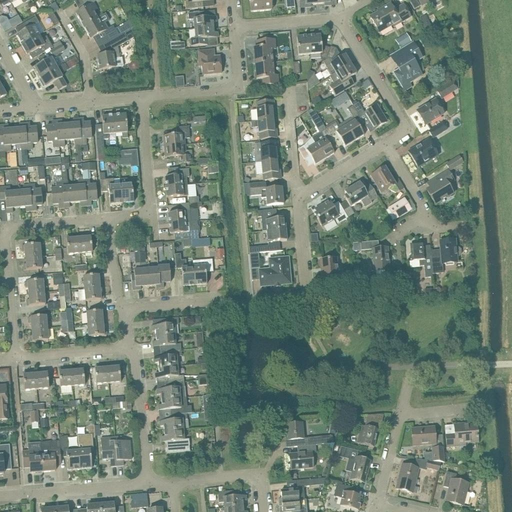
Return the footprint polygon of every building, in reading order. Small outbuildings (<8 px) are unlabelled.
[(11,4),(8,0),(0,0),(0,7),(1,10),(11,4)] [(83,27),(97,19),(93,12),(97,10),(93,3),(98,0),(77,0),(75,1),(81,10),(75,13),(83,27)] [(191,0),(192,3),(187,3),(187,9),(203,8),(203,2),(215,1),(214,0),(191,0)] [(249,0),(251,12),(271,11),(270,0),(249,0)] [(408,0),(415,10),(420,7),(416,0),(408,0)] [(381,9),(382,10),(370,17),(379,33),(379,32),(392,24),(393,27),(410,17),(403,5),(394,11),(390,4),(381,9)] [(194,30),(213,28),(213,23),(216,22),(216,17),(204,18),(204,12),(188,14),(188,21),(193,20),(194,30)] [(53,13),(48,15),(53,26),(57,23),(53,13)] [(97,19),(83,27),(90,40),(108,30),(105,23),(109,20),(105,14),(97,19)] [(18,16),(8,22),(12,29),(22,23),(18,16)] [(425,16),(419,20),(426,32),(432,29),(425,16)] [(21,46),(39,36),(33,26),(39,23),(36,17),(24,24),(27,29),(16,36),(21,46)] [(124,34),(108,42),(112,50),(128,41),(134,38),(133,29),(133,28),(124,34)] [(213,28),(194,30),(195,40),(190,40),(191,47),(197,46),(207,45),(206,39),(218,38),(217,33),(214,33),(213,28)] [(39,36),(21,46),(27,56),(38,49),(41,55),(53,48),(46,37),(41,40),(39,36)] [(326,58),(330,48),(324,46),(321,47),(320,36),(309,37),(310,55),(320,54),(321,57),(326,59),(326,58)] [(426,36),(419,41),(423,47),(430,43),(426,36)] [(310,55),(309,37),(296,38),(298,56),(310,55)] [(397,43),(400,48),(406,44),(403,39),(397,43)] [(255,64),(272,63),(271,50),(275,50),(274,40),(256,41),(256,48),(253,48),(255,64)] [(404,92),(411,87),(410,84),(422,77),(414,64),(422,59),(413,43),(400,51),(404,58),(398,62),(399,64),(400,64),(401,64),(402,67),(399,69),(399,70),(393,74),(404,92)] [(40,78),(57,69),(51,58),(53,58),(65,51),(62,46),(42,57),(45,62),(34,68),(40,78)] [(330,47),(330,48),(326,58),(332,60),(336,49),(330,47)] [(202,76),(221,74),(220,59),(214,60),(214,50),(198,52),(199,67),(201,67),(202,76)] [(97,56),(99,71),(116,68),(114,60),(120,59),(118,52),(97,56)] [(330,64),(325,67),(330,77),(336,73),(350,65),(344,55),(336,61),(330,64)] [(65,64),(68,68),(78,63),(75,58),(65,64)] [(272,63),(255,64),(256,80),(259,80),(260,87),(279,85),(278,75),(274,76),(272,63)] [(330,77),(329,78),(333,85),(329,87),(331,90),(335,96),(340,93),(354,85),(350,78),(356,75),(350,65),(336,73),(330,77)] [(57,69),(40,78),(40,79),(39,80),(42,87),(44,86),(45,88),(55,82),(57,86),(55,87),(55,88),(56,87),(58,91),(66,87),(57,69)] [(314,74),(306,83),(306,84),(307,90),(319,83),(314,74)] [(442,98),(458,88),(453,81),(437,91),(442,98)] [(311,103),(314,109),(322,104),(318,98),(311,103)] [(425,126),(433,121),(444,114),(436,100),(416,112),(425,126)] [(258,122),(273,120),(272,113),(275,113),(274,108),(267,108),(267,102),(256,103),(258,122)] [(343,124),(354,142),(364,136),(354,120),(359,116),(353,106),(347,109),(353,118),(343,124)] [(368,120),(374,130),(386,122),(376,107),(364,114),(363,111),(358,114),(363,122),(368,120)] [(311,110),(307,112),(311,119),(318,115),(315,111),(314,112),(311,110)] [(126,115),(113,116),(115,134),(121,134),(122,139),(128,139),(126,115)] [(115,134),(113,116),(102,117),(103,135),(115,134)] [(74,124),(68,125),(69,142),(74,141),(74,146),(78,146),(81,146),(78,119),(73,120),(74,124)] [(83,119),(78,119),(81,146),(86,145),(85,140),(91,139),(90,123),(83,123),(83,119)] [(273,120),(258,122),(250,122),(251,128),(258,128),(259,140),(270,139),(270,133),(276,132),(276,127),(273,127),(273,120)] [(59,148),(56,121),(52,122),(52,126),(46,127),(47,144),(53,143),(53,149),(59,148)] [(69,142),(68,125),(62,125),(61,121),(56,121),(59,148),(64,148),(63,142),(69,142)] [(331,126),(326,129),(333,140),(338,137),(345,148),(354,142),(343,124),(339,126),(337,123),(331,126)] [(433,139),(447,130),(443,123),(429,132),(433,139)] [(20,129),(14,130),(15,147),(20,146),(21,151),(27,151),(24,124),(19,124),(20,129)] [(24,124),(27,151),(32,150),(31,145),(37,145),(36,128),(30,128),(29,124),(24,124)] [(7,125),(2,126),(5,153),(10,152),(9,147),(15,147),(14,130),(8,130),(7,125)] [(160,148),(184,145),(183,139),(190,139),(189,127),(176,128),(176,135),(162,136),(162,137),(163,137),(164,143),(162,145),(160,145),(160,148)] [(333,140),(326,129),(311,139),(324,160),(334,154),(328,144),(333,140)] [(96,138),(98,156),(104,155),(103,137),(96,138)] [(324,160),(311,139),(303,146),(298,150),(304,160),(309,157),(315,166),(324,160)] [(418,168),(426,163),(435,158),(431,152),(434,150),(428,140),(419,146),(420,147),(409,154),(418,168)] [(260,144),(261,157),(255,158),(256,163),(262,163),(277,161),(276,154),(278,154),(278,149),(271,149),(271,143),(260,144)] [(184,145),(160,148),(160,150),(163,150),(164,151),(165,158),(164,158),(178,157),(179,164),(191,163),(190,151),(184,152),(184,145)] [(450,170),(462,163),(458,156),(446,163),(450,170)] [(130,165),(129,158),(117,159),(118,166),(130,165)] [(277,161),(262,163),(264,181),(274,180),(273,174),(280,173),(280,168),(277,168),(277,161)] [(82,164),(82,172),(96,171),(95,163),(82,164)] [(209,174),(217,173),(216,165),(208,166),(209,174)] [(187,168),(187,169),(176,170),(176,169),(166,169),(167,177),(165,177),(166,188),(186,186),(185,178),(188,178),(187,173),(200,172),(199,167),(187,168)] [(371,186),(375,193),(380,190),(384,187),(388,189),(395,193),(399,191),(385,168),(371,176),(376,183),(371,186)] [(426,191),(435,205),(441,201),(439,198),(451,191),(447,185),(454,181),(448,172),(427,184),(430,188),(426,191)] [(113,179),(105,180),(104,174),(99,174),(101,193),(109,192),(110,205),(121,204),(119,186),(114,186),(113,179)] [(89,180),(84,181),(86,207),(91,206),(90,202),(97,201),(95,185),(89,186),(89,180)] [(119,186),(121,204),(134,203),(131,180),(126,181),(125,180),(119,180),(119,186)] [(78,187),(73,187),(75,203),(81,203),(81,207),(86,207),(84,181),(78,181),(78,187)] [(18,193),(20,208),(26,208),(26,212),(31,212),(29,186),(28,182),(23,182),(23,192),(18,193)] [(64,209),(62,183),(56,183),(57,189),(51,189),(53,205),(59,205),(59,209),(64,209)] [(75,203),(73,187),(67,188),(67,183),(62,183),(64,209),(69,208),(69,204),(75,203)] [(265,183),(255,184),(249,185),(251,197),(261,196),(261,199),(266,198),(267,206),(283,205),(282,189),(266,190),(265,183)] [(375,193),(371,186),(370,187),(369,185),(363,189),(359,183),(344,192),(348,199),(345,200),(350,208),(361,202),(363,205),(367,206),(372,204),(371,201),(377,198),(374,193),(375,193)] [(29,186),(31,212),(36,211),(35,207),(42,206),(41,196),(40,191),(34,191),(33,186),(29,186)] [(187,196),(186,186),(166,188),(167,198),(187,196)] [(9,188),(4,188),(5,200),(7,214),(12,213),(12,209),(20,208),(18,193),(10,193),(9,188)] [(322,227),(334,220),(337,225),(348,218),(338,202),(332,206),(329,202),(321,206),(322,208),(316,212),(319,217),(317,218),(317,217),(316,218),(322,227)] [(197,203),(188,204),(181,205),(181,213),(168,214),(169,225),(197,222),(190,222),(189,210),(198,209),(197,203)] [(395,219),(410,210),(405,203),(399,206),(397,204),(389,209),(395,219)] [(462,209),(456,213),(460,218),(466,213),(462,209)] [(267,232),(285,230),(284,219),(274,220),(273,210),(257,212),(258,218),(261,218),(262,227),(266,227),(267,232)] [(199,240),(197,222),(169,225),(170,235),(174,234),(175,242),(185,241),(199,240)] [(285,230),(267,232),(268,243),(268,246),(269,253),(279,252),(278,242),(286,241),(285,230)] [(85,238),(78,239),(80,254),(92,253),(90,235),(84,235),(85,238)] [(80,254),(78,239),(72,239),(72,237),(66,237),(68,255),(80,254)] [(376,276),(378,277),(383,277),(384,275),(384,271),(390,270),(388,255),(386,256),(386,248),(378,249),(378,241),(360,243),(361,251),(372,250),(374,271),(376,271),(376,276)] [(441,258),(431,258),(432,266),(433,274),(443,273),(442,264),(457,263),(456,256),(459,256),(461,253),(461,250),(458,249),(455,249),(455,241),(440,242),(441,258)] [(432,266),(431,258),(424,259),(423,244),(412,245),(411,247),(411,253),(409,254),(410,262),(419,261),(420,267),(430,266),(432,266)] [(25,258),(41,257),(40,245),(21,246),(22,252),(25,252),(25,258)] [(259,247),(249,248),(249,255),(258,254),(269,253),(268,246),(259,247)] [(137,263),(147,262),(147,252),(136,253),(137,263)] [(259,269),(258,254),(249,255),(251,270),(259,269)] [(195,285),(194,267),(186,268),(186,261),(181,261),(180,255),(174,255),(176,269),(181,269),(183,287),(195,285)] [(41,257),(25,258),(26,265),(23,265),(24,271),(42,269),(41,257)] [(288,258),(278,259),(269,260),(270,270),(259,271),(260,287),(290,284),(288,258)] [(354,276),(345,277),(344,274),(338,275),(337,259),(320,260),(322,281),(328,280),(328,287),(354,285),(354,276)] [(195,285),(207,285),(205,261),(193,261),(194,267),(195,285)] [(159,267),(161,288),(163,288),(163,283),(170,283),(169,266),(159,267)] [(157,269),(150,270),(151,286),(156,286),(156,289),(161,288),(159,267),(157,267),(157,269)] [(142,287),(140,270),(134,271),(134,275),(131,275),(132,291),(141,290),(141,287),(142,287)] [(151,286),(150,270),(140,270),(142,287),(151,286)] [(62,273),(53,274),(54,284),(63,283),(62,273)] [(83,277),(83,278),(78,278),(79,287),(84,287),(84,289),(100,288),(99,282),(102,282),(101,276),(83,277)] [(28,294),(43,293),(42,281),(25,282),(25,288),(28,288),(28,294)] [(100,288),(84,289),(85,302),(103,300),(103,294),(100,294),(100,288)] [(43,293),(28,294),(29,301),(26,301),(27,307),(44,305),(43,293)] [(87,325),(103,324),(102,318),(105,317),(104,311),(86,313),(87,325)] [(31,330),(47,329),(46,317),(28,318),(28,324),(31,324),(31,330)] [(155,337),(174,335),(173,325),(179,325),(178,318),(162,320),(162,326),(151,327),(151,332),(155,331),(155,337)] [(103,324),(87,325),(88,338),(106,336),(106,330),(103,330),(103,324)] [(47,329),(31,330),(32,336),(29,337),(30,343),(48,341),(47,329)] [(174,335),(155,337),(156,342),(152,342),(153,347),(164,346),(165,352),(181,351),(179,334),(174,335)] [(181,351),(165,352),(165,357),(154,358),(154,363),(158,363),(158,369),(177,367),(176,357),(181,357),(181,351)] [(107,369),(108,384),(120,383),(119,365),(113,365),(113,368),(107,369)] [(108,384),(107,369),(101,369),(100,366),(94,367),(96,385),(108,384)] [(177,367),(158,369),(159,374),(155,374),(155,379),(167,378),(168,384),(184,383),(183,376),(178,377),(177,367)] [(77,371),(71,372),(72,387),(84,386),(83,368),(77,368),(77,371)] [(72,387),(71,372),(65,372),(64,369),(58,370),(60,388),(72,387)] [(41,374),(35,375),(36,390),(49,389),(47,371),(41,371),(41,374)] [(36,390),(35,375),(29,375),(29,372),(23,373),(24,391),(36,390)] [(184,383),(168,384),(168,389),(156,390),(157,395),(160,395),(161,401),(180,399),(185,399),(184,389),(184,383)] [(211,396),(202,397),(204,413),(212,412),(211,396)] [(180,399),(161,401),(161,406),(158,406),(158,411),(170,410),(170,416),(187,415),(186,408),(181,409),(180,399)] [(187,415),(170,416),(171,421),(159,422),(160,427),(163,427),(164,433),(182,431),(182,421),(187,420),(187,415)] [(381,426),(383,415),(381,415),(367,416),(365,427),(361,426),(359,435),(363,436),(360,445),(373,448),(379,425),(381,426)] [(301,447),(308,446),(307,439),(303,439),(302,424),(286,425),(288,441),(295,440),(296,447),(294,447),(297,447),(301,447)] [(478,442),(477,435),(476,425),(463,426),(463,424),(454,425),(454,435),(445,435),(446,447),(465,446),(465,443),(478,442)] [(435,445),(434,428),(411,429),(413,447),(435,445)] [(182,431),(164,433),(164,437),(161,438),(161,443),(165,442),(166,453),(166,454),(190,452),(189,440),(183,440),(182,431)] [(79,470),(77,451),(68,452),(67,437),(59,438),(61,458),(67,457),(68,471),(79,470)] [(114,438),(116,467),(123,466),(123,461),(131,461),(129,442),(122,442),(121,437),(114,438)] [(116,467),(114,438),(100,439),(102,461),(110,460),(110,467),(116,467)] [(39,442),(41,457),(42,473),(55,472),(55,466),(61,465),(59,449),(56,449),(55,440),(39,442)] [(0,474),(3,474),(3,471),(11,470),(9,445),(0,446),(0,474)] [(77,451),(79,470),(92,469),(90,445),(83,446),(83,451),(77,451)] [(301,447),(302,454),(289,455),(290,470),(313,468),(311,454),(316,453),(315,445),(308,446),(301,447)] [(433,462),(444,463),(443,447),(432,448),(433,462)] [(357,452),(352,450),(341,448),(339,457),(349,459),(346,471),(352,472),(350,480),(364,484),(368,468),(366,468),(367,461),(370,462),(370,461),(356,458),(357,452)] [(42,473),(41,457),(33,457),(33,451),(22,452),(24,468),(30,468),(30,474),(42,473)] [(438,471),(440,464),(427,461),(426,468),(438,471)] [(418,469),(402,465),(400,474),(401,474),(399,480),(398,480),(396,490),(412,494),(418,469)] [(463,506),(465,497),(469,484),(455,480),(456,474),(447,472),(443,487),(449,489),(445,502),(463,506)] [(357,489),(347,487),(337,484),(334,497),(342,499),(340,506),(358,511),(361,497),(355,495),(357,489)] [(224,509),(243,507),(242,501),(246,501),(246,496),(242,496),(241,490),(217,493),(218,503),(223,503),(224,509)] [(279,503),(298,501),(297,490),(281,491),(281,499),(278,499),(279,503)] [(131,509),(148,508),(147,501),(130,502),(131,509)] [(298,508),(298,501),(279,503),(279,506),(282,506),(282,511),(305,511),(302,508),(298,508)] [(100,511),(114,511),(113,504),(112,504),(112,502),(106,503),(106,505),(100,505),(100,511)]
